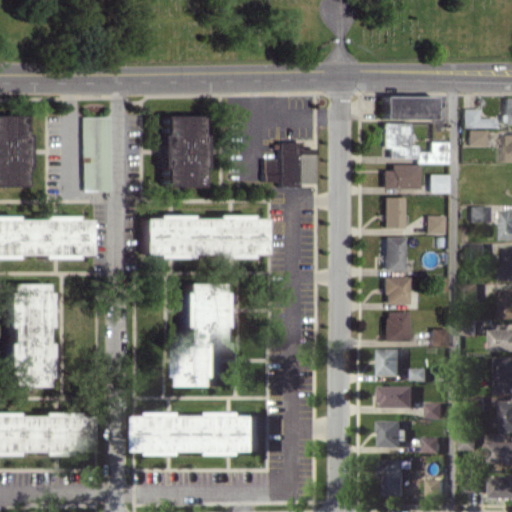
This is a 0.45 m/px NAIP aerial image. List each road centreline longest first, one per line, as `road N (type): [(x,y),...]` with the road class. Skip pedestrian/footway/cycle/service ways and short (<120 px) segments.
road 1 (tertiary): [(0,75),(511,76)]
road 2 (residential): [(338,78),(339,511)]
road 3 (residential): [(116,80),(116,511)]
